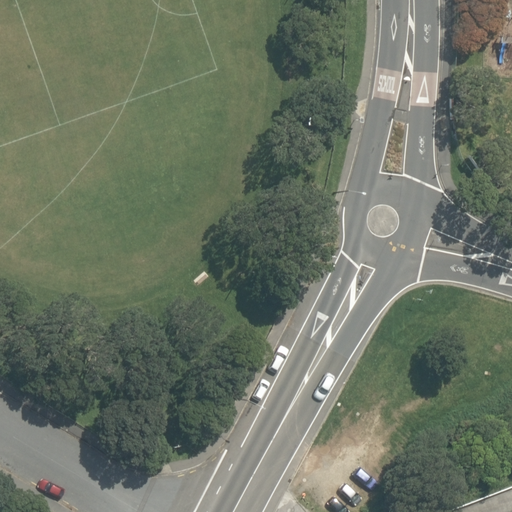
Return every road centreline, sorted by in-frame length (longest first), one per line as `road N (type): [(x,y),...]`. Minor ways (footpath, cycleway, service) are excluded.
road 1 (secondary): [(371,246),(236,511)]
road 2 (secondary): [(411,0),(389,191)]
road 3 (residential): [(0,422),(144,511)]
